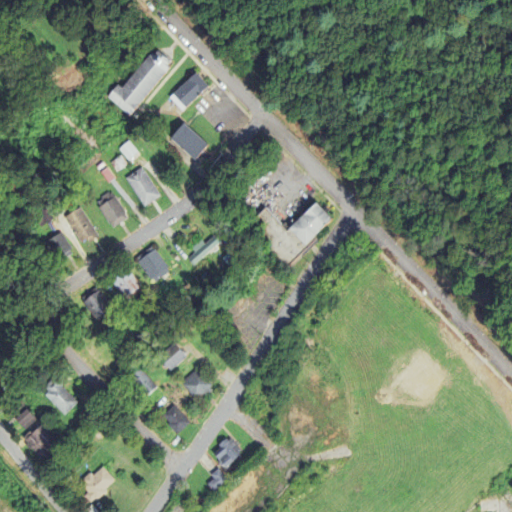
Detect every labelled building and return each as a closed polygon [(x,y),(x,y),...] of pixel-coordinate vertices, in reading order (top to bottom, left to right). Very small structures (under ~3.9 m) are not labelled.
[(169,63),(149,48),(108,101),(129,116),(169,63)] [(206,87),(193,73),(167,98),(181,112),(206,87)] [(190,161),(204,147),(181,124),(167,139),(190,161)] [(122,179),(141,207),(157,196),(137,168),(122,179)] [(125,218),(109,193),(92,204),(108,229),(125,218)] [(281,267),(329,223),(311,204),(283,230),(262,208),(243,226),(281,267)] [(95,237),(76,208),(61,218),(80,247),(95,237)] [(70,254),(57,233),(41,244),(54,264),(70,254)] [(166,271),(150,248),(133,259),(149,282),(166,271)] [(107,282),(123,303),(140,290),(124,269),(107,282)] [(94,323),(110,310),(95,291),(79,303),(94,323)] [(182,357),(169,344),(153,359),(166,372),(182,357)] [(141,396),(152,388),(134,364),(123,371),(141,396)] [(190,401),(208,392),(197,371),(179,380),(190,401)] [(73,402),(49,378),(36,391),(60,415),(73,402)] [(158,417),(174,433),(186,422),(170,405),(158,417)] [(32,418),(21,407),(10,417),(21,428),(32,418)] [(18,439),(39,459),(56,442),(35,422),(18,439)] [(223,466),(239,450),(224,435),(209,450),(223,466)] [(92,501),(112,478),(96,464),(75,487),(92,501)] [(223,479),(216,470),(204,480),(211,489),(223,479)]
